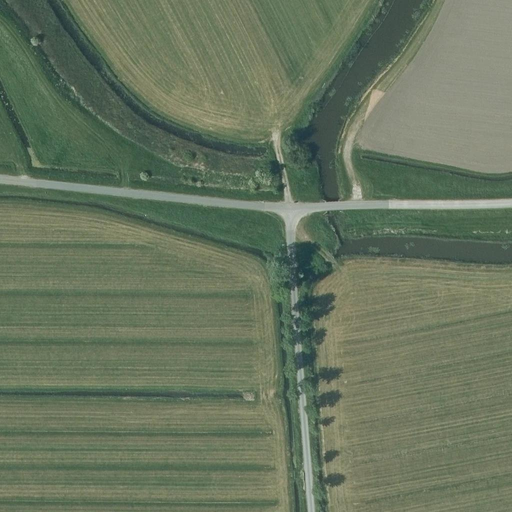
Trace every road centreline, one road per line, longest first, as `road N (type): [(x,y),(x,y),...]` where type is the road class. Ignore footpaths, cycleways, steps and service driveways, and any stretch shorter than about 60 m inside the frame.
road 1 (unclassified): [(311,511),(288,207)]
road 2 (unclassified): [(288,207),(0,179)]
road 3 (unclassified): [(511,200),(350,206)]
